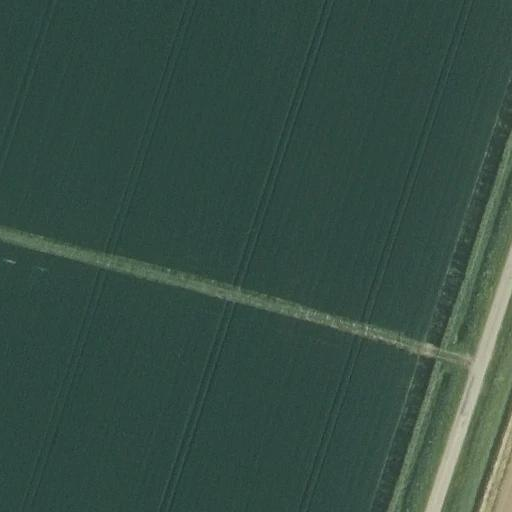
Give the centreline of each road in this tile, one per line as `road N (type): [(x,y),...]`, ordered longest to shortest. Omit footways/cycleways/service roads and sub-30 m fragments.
road 1 (track): [(477,368),(0,236)]
road 2 (track): [(511,106),(380,511)]
road 3 (unclassified): [(430,511),(511,260)]
